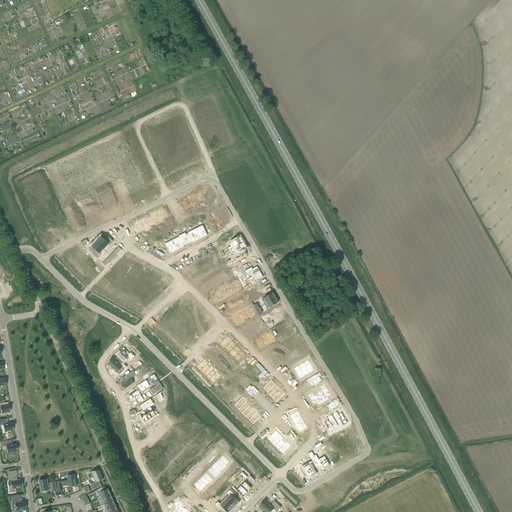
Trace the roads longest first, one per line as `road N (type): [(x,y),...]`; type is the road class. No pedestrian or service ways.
road 1 (primary): [(478,511),(199,0)]
road 2 (residential): [(278,475),(302,491),(367,448),(212,175)]
road 3 (track): [(0,110),(141,43),(130,11),(56,46)]
road 4 (residential): [(131,511),(42,312)]
road 5 (residential): [(212,175),(179,100),(133,122),(167,199)]
road 6 (residential): [(132,330),(105,355),(102,369),(123,401),(136,456),(163,511)]
road 7 (residential): [(132,330),(278,475)]
road 8 (residential): [(25,466),(1,318)]
